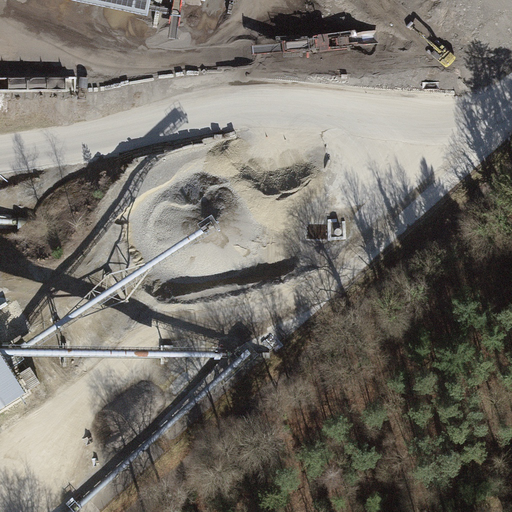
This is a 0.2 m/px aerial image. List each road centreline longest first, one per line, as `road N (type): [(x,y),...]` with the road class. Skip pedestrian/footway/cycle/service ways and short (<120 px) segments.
road 1 (track): [(511,72),(447,126),(255,100),(0,145)]
road 2 (track): [(135,511),(511,167)]
